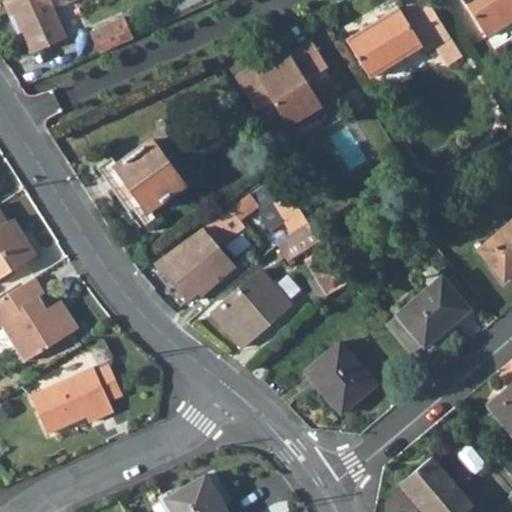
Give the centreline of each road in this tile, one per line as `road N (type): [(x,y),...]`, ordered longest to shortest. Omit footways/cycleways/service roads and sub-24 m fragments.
road 1 (tertiary): [(242,403),(118,285),(0,98)]
road 2 (unknown): [(17,125),(304,0)]
road 3 (residential): [(242,403),(21,511)]
road 4 (residential): [(511,328),(324,486)]
